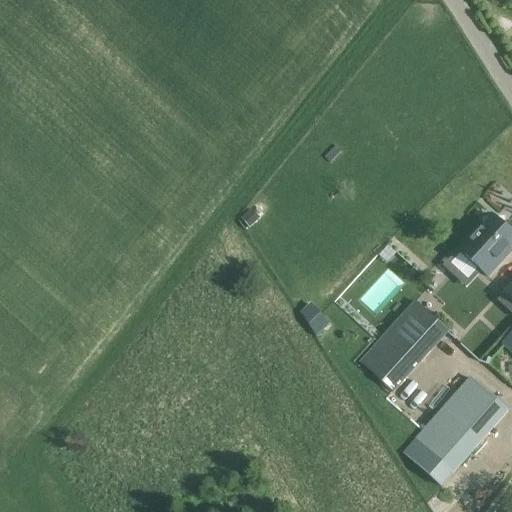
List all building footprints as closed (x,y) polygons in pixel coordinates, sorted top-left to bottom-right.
[(258,220),(251,211),(241,219),(249,228),(258,220)] [(483,229),(461,253),(466,257),(488,277),(501,262),(498,260),(511,244),(511,233),(506,228),(506,217),(494,217),(483,217),(483,229)] [(505,293),(498,301),(511,313),(511,284),(505,293)] [(300,312),(316,334),(328,321),(310,302),(300,312)] [(394,393),(449,333),(416,303),(361,363),(394,393)] [(511,333),(501,344),(511,354),(511,333)] [(506,416),(468,381),(416,439),(404,453),(442,486),(453,473),(454,474),(506,416)]
